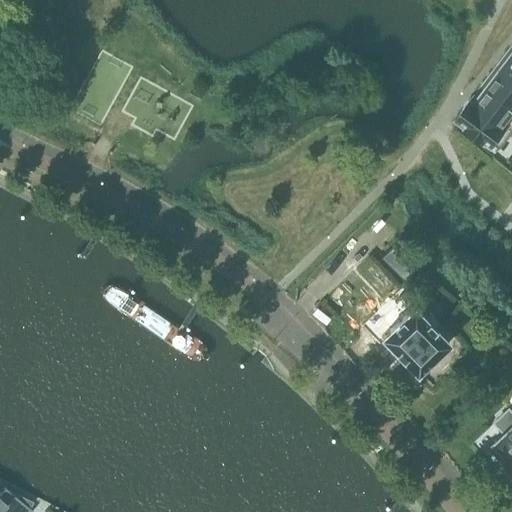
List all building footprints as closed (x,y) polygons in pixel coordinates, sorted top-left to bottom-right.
[(511,47),(498,64),(511,74),(511,47)] [(511,74),(498,64),(485,81),(511,101),(511,74)] [(472,97),(472,98),(511,128),(511,101),(485,81),(473,97),(472,97)] [(500,148),(511,132),(511,128),(472,98),(458,116),(468,123),(467,124),(486,138),(487,138),(500,148)] [(399,239),(382,255),(404,279),(422,263),(399,239)] [(108,286),(105,290),(105,298),(195,362),(203,360),(207,352),(204,342),(182,327),(118,284),(111,284),(108,286)] [(383,335),(382,336),(383,338),(385,339),(389,344),(391,345),(390,345),(395,350),(396,351),(397,352),(404,359),(417,374),(419,373),(418,372),(450,343),(435,327),(429,321),(414,305),(404,315),(395,306),(382,318),(391,327),(383,335)] [(507,433),(497,443),(509,456),(502,463),(511,473),(511,408),(511,407),(496,421),(507,433)] [(35,501),(8,488),(6,486),(0,493),(0,511),(32,511),(34,510),(31,508),(35,501)]
